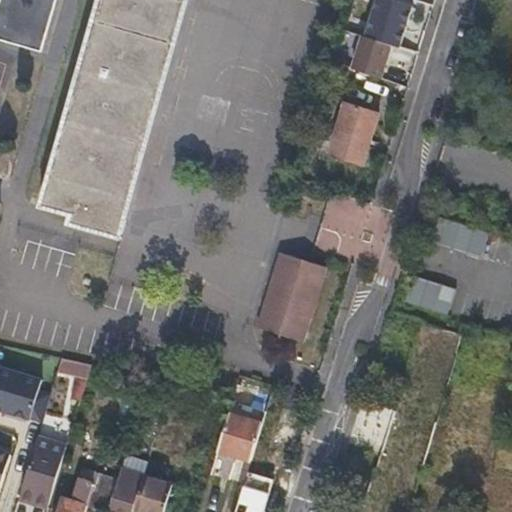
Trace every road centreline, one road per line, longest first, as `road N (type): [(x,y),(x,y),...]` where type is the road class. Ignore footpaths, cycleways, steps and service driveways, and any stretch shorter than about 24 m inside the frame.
road 1 (unknown): [(353,352),(69,304),(20,275),(10,201),(69,0)]
road 2 (residential): [(307,511),(462,0)]
